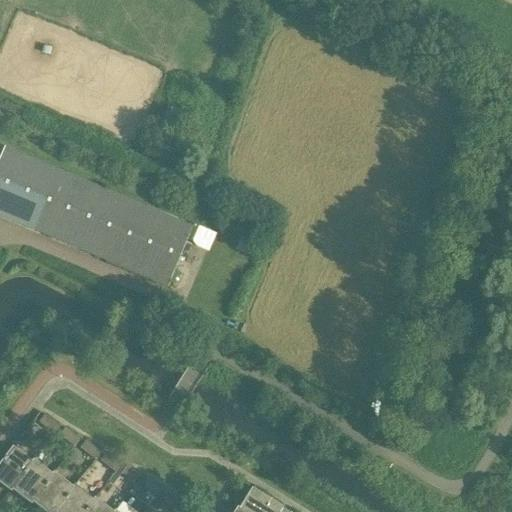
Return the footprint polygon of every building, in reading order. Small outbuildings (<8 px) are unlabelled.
[(0,160),(0,216),(168,287),(188,242),(193,228),(5,149),(0,160)] [(193,228),(188,242),(206,249),(212,234),(194,226),(193,228)] [(60,428),(45,417),(39,424),(54,435),(60,428)] [(59,437),(74,448),(80,440),(65,429),(59,437)] [(80,449),(95,461),(101,453),(86,442),(80,449)] [(32,505),(32,506),(34,504),(33,503),(53,476),(52,475),(34,461),(32,463),(13,448),(0,466),(0,483),(11,493),(30,507),(32,505)] [(100,462),(115,473),(121,466),(106,454),(100,462)] [(121,466),(115,473),(109,482),(113,485),(121,475),(136,486),(142,479),(127,467),(125,469),(121,466)] [(55,511),(73,488),(54,473),(52,475),(53,476),(33,503),(34,504),(32,506),(40,511),(55,511)] [(152,503),(153,503),(156,499),(163,491),(162,490),(161,492),(146,480),(140,488),(155,500),(152,503)] [(86,511),(94,501),(93,500),(92,502),(73,488),(55,511),(86,511)] [(235,509),(235,510),(238,511),(279,511),(281,509),(250,489),(237,510),(235,509)] [(156,499),(153,503),(159,508),(164,501),(178,511),(184,504),(169,493),(167,494),(163,491),(156,499)] [(109,511),(94,501),(86,511),(114,511),(109,511)]
